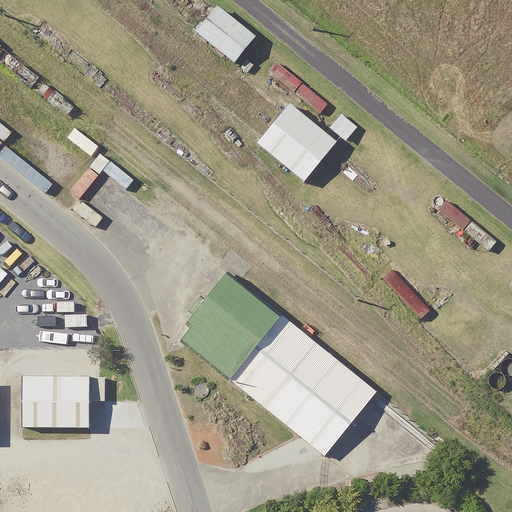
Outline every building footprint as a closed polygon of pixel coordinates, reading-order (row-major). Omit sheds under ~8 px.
[(235,61),(256,35),(217,3),(196,29),(235,61)] [(337,139),(290,101),(278,115),(263,133),(256,141),(304,180),(337,139)] [(341,112),(329,127),(346,140),(358,126),(341,112)] [(377,389),(225,270),(203,297),(201,294),(189,308),(192,310),(187,317),(192,321),(181,336),(324,453),(377,389)] [(23,424),(90,425),(91,373),(23,373),(23,424)]
